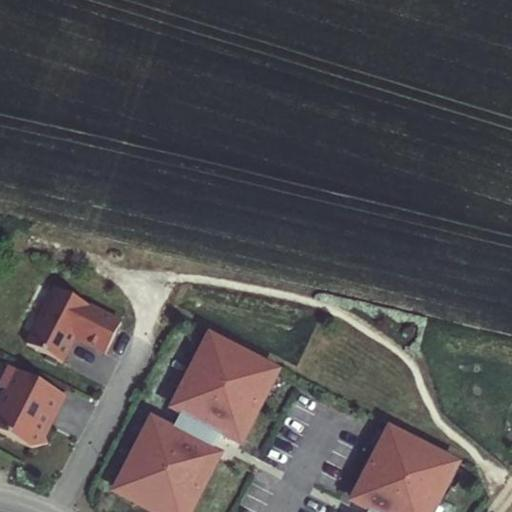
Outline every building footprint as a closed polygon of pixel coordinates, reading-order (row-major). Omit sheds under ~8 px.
[(59,289),(30,345),(66,363),(78,338),(110,354),(125,323),(59,289)] [(198,356),(181,390),(186,393),(178,409),(203,422),(223,432),(243,443),(270,392),(278,376),(280,373),(257,361),(255,366),(232,354),(234,349),(214,339),(203,359),(198,356)] [(68,395),(17,369),(7,389),(13,393),(0,418),(0,431),(40,452),(55,442),(47,427),(54,413),(58,415),(68,395)] [(278,376),(270,392),(279,397),(288,381),(278,376)] [(130,473),(120,493),(141,503),(143,499),(165,510),(164,511),(193,511),(222,456),(156,422),(148,438),(142,436),(125,470),(130,473)] [(203,422),(193,441),(213,451),(223,432),(203,422)] [(393,431),(357,501),(377,511),(441,511),(454,487),(449,485),(459,465),(438,454),(436,459),(413,447),(416,442),(393,431)]
